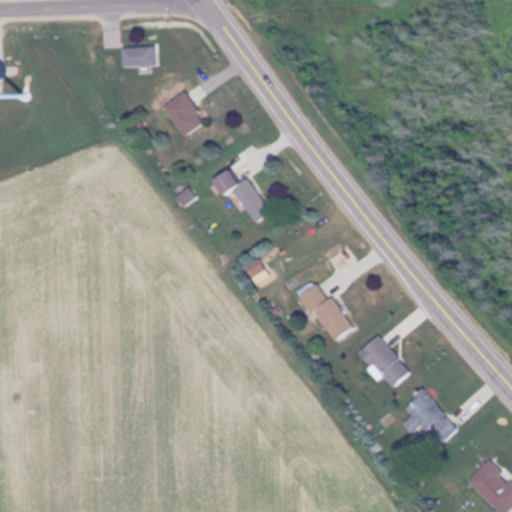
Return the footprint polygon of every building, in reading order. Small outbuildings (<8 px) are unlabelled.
[(164,46),(128,46),(128,65),(164,65),(164,46)] [(78,104),(78,86),(62,86),(62,104),(78,104)] [(214,124),(198,91),(176,102),(192,135),(214,124)] [(250,166),(233,177),(264,223),(281,212),(250,166)] [(274,269),(269,258),(257,264),(262,275),(274,269)] [(332,280),(311,293),(342,342),(363,329),(332,280)] [(422,370),(389,334),(371,351),(405,387),(422,370)] [(473,427),(436,388),(416,406),(424,414),(416,422),(425,433),(436,423),(455,443),(473,427)] [(511,465),(506,459),(484,480),(511,509),(511,465)]
